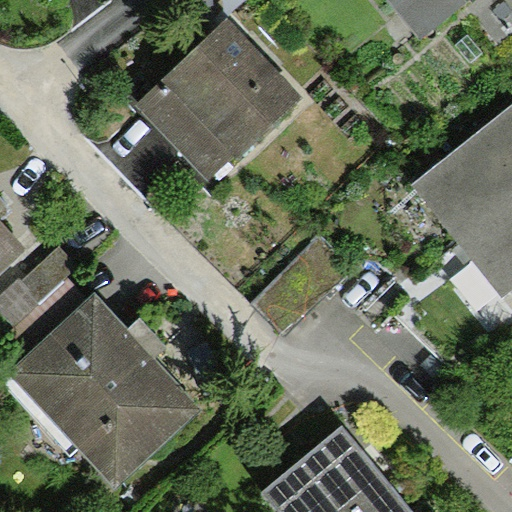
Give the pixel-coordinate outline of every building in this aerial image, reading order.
[(381,0),(407,32),(446,0),(381,0)] [(511,0),(475,0),(465,9),(492,42),(511,25),(511,0)] [(201,168),(291,83),(234,24),(144,109),(201,168)] [(496,294),(511,282),(511,109),(413,182),(496,294)] [(0,259),(12,250),(0,235),(0,259)] [(3,372),(103,480),(189,402),(89,293),(3,372)] [(417,511),(340,421),(254,494),(269,511),(417,511)]
